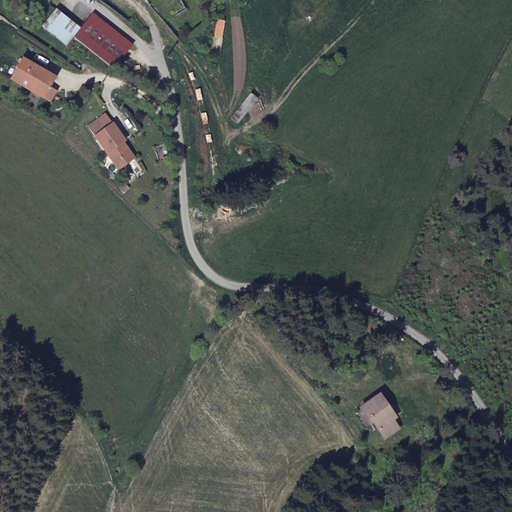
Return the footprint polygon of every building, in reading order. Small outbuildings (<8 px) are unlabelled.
[(63,47),(74,35),(50,14),(38,28),(63,47)] [(90,17),(74,35),(70,41),(107,74),(127,52),(90,17)] [(18,62),(5,81),(43,105),(50,95),(43,91),(48,82),(18,62)] [(93,123),(80,132),(109,174),(125,164),(112,143),(114,141),(105,128),(99,132),(93,123)] [(408,422),(395,400),(376,412),(395,443),(411,434),(404,425),(408,422)]
